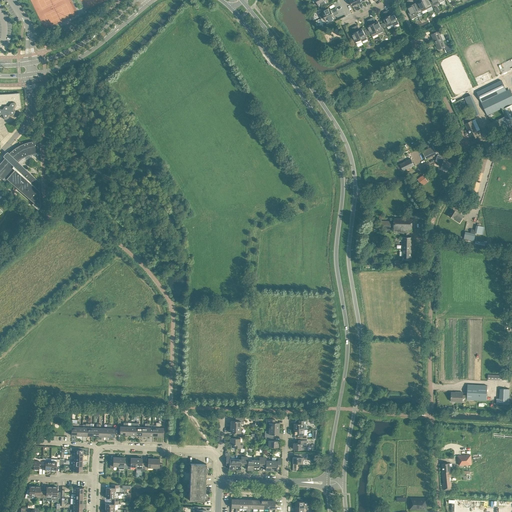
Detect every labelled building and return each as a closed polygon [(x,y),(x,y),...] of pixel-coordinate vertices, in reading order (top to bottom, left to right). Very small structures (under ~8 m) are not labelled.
[(417,14),(410,0),(408,0),(407,1),(410,5),(407,7),(409,11),(408,12),(411,18),(418,15),(417,14)] [(422,11),(417,2),(415,3),(413,0),(410,0),(417,14),(422,11)] [(427,9),(422,0),(419,0),(419,1),(417,2),(422,11),(427,9)] [(422,0),(427,9),(433,6),(430,0),(422,0)] [(321,12),(318,13),(321,18),(324,17),(337,11),(336,8),(331,10),(330,8),(321,12)] [(389,10),(386,11),(392,24),(393,27),(399,24),(394,13),(391,15),(389,10)] [(337,11),(324,17),(327,22),(335,18),(334,16),(339,13),(337,11)] [(392,24),(386,11),(383,12),(386,17),(383,19),(384,21),(382,22),(384,27),(387,26),(387,27),(392,24)] [(384,27),(382,22),(379,23),(378,21),(375,22),(373,17),(370,19),(378,34),(383,31),(382,28),(384,27)] [(378,34),(370,19),(368,20),(370,25),(367,26),(372,37),(378,34)] [(357,25),(355,26),(362,42),(368,39),(366,37),(362,29),(360,30),(357,25)] [(362,42),(355,26),(352,28),(354,33),(352,34),(357,45),(362,42)] [(440,35),(443,33),(441,30),(431,34),(438,49),(439,49),(439,50),(441,49),(441,48),(443,47),(446,53),(453,49),(451,44),(446,47),(446,45),(445,46),(440,35)] [(501,80),(477,92),(481,100),(481,102),(506,90),(505,88),(501,80)] [(506,90),(481,102),(487,115),(511,103),(511,101),(507,92),(506,90)] [(20,93),(14,93),(8,94),(5,94),(2,94),(0,94),(0,115),(1,115),(2,117),(2,118),(3,119),(4,119),(5,119),(6,119),(7,119),(8,119),(8,118),(10,116),(11,116),(12,116),(13,116),(14,116),(14,115),(15,115),(15,114),(16,114),(16,113),(16,112),(16,111),(21,108),(20,93)] [(476,105),(469,108),(472,116),(480,113),(476,105)] [(511,124),(507,115),(487,125),(491,133),(511,124)] [(475,119),(472,120),(465,124),(472,139),(475,137),(479,136),(478,133),(480,132),(479,130),(480,130),(475,119)] [(39,183),(17,162),(18,161),(20,160),(21,159),(23,158),(24,157),(26,156),(27,156),(28,155),(29,155),(31,154),(32,154),(38,153),(37,141),(35,141),(32,141),(31,142),(29,142),(28,142),(26,143),(25,143),(23,144),(22,144),(20,145),(19,146),(18,146),(16,147),(15,148),(14,149),(12,151),(10,152),(8,154),(9,154),(6,158),(5,157),(0,163),(0,177),(3,179),(5,177),(38,206),(40,204),(40,191),(39,191),(39,183)] [(433,146),(422,152),(426,159),(437,153),(433,146)] [(452,163),(444,160),(442,156),(439,158),(441,163),(440,166),(441,166),(440,169),(447,171),(448,169),(449,169),(452,163)] [(401,172),(408,169),(415,166),(411,158),(408,160),(397,165),(401,172)] [(423,175),(417,179),(420,183),(426,179),(423,175)] [(453,209),(449,215),(454,219),(457,221),(459,218),(456,216),(458,212),(453,209)] [(394,231),(408,232),(412,232),(412,218),(394,218),(394,231)] [(382,221),(381,229),(390,230),(391,221),(382,221)] [(465,236),(465,239),(475,241),(476,235),(466,233),(465,236)] [(403,259),(408,259),(411,259),(412,237),(402,237),(401,249),(403,249),(403,259)] [(463,392),(458,392),(458,393),(451,392),(451,401),(457,401),(457,402),(462,402),(462,398),(467,398),(467,399),(487,400),(487,385),(467,384),(467,395),(463,395),(463,392)] [(231,421),(231,427),(241,427),(241,424),(244,424),(244,418),(235,417),(235,421),(231,421)] [(269,425),(269,428),(279,428),(279,422),(275,422),(275,419),(266,419),(266,425),(269,425)] [(308,420),(299,420),(299,423),(295,423),(294,429),(304,429),(305,424),(308,424),(308,420)] [(240,433),(241,427),(231,427),(230,433),(235,433),(235,436),(243,436),(243,433),(240,433)] [(279,434),(279,428),(269,428),(269,431),(265,431),(265,437),(266,437),(272,437),(272,434),(279,434)] [(304,435),(304,429),(294,429),(294,435),(301,435),(301,439),(307,439),(307,435),(304,435)] [(279,441),(274,441),(272,440),(272,437),(266,437),(265,441),(269,441),(268,447),(278,447),(279,441)] [(230,444),(231,445),(234,445),(234,448),(243,448),(243,443),(240,442),(240,438),(230,438),(230,444)] [(294,443),(294,449),(307,450),(307,440),(299,440),(299,443),(294,443)] [(225,453),(225,456),(226,456),(226,464),(229,464),(229,469),(235,469),(235,459),(230,459),(230,456),(228,456),(228,453),(225,453)] [(293,457),(293,463),(293,471),(296,471),(297,463),(303,464),(303,460),(306,459),(307,454),(300,454),(299,457),(294,457),(293,457)] [(471,455),(457,456),(458,462),(459,462),(459,465),(472,464),(471,459),(471,455)] [(42,465),(43,459),(40,459),(33,457),(33,456),(30,465),(30,466),(31,467),(32,467),(33,467),(33,466),(34,466),(34,470),(39,470),(39,465),(42,465)] [(244,465),(245,457),(241,456),(241,459),(235,459),(235,469),(241,469),(241,465),(244,465)] [(119,466),(119,457),(113,457),(113,462),(110,462),(110,468),(113,468),(113,466),(119,466)] [(125,457),(119,457),(119,466),(119,468),(127,469),(128,462),(125,462),(125,457)] [(253,470),(254,460),(248,460),(248,457),(245,457),(244,465),(247,465),(247,470),(253,470)] [(262,466),(263,457),(259,457),(259,460),(254,460),(253,470),(259,470),(259,466),(262,466)] [(271,471),(272,461),(266,460),(266,457),(263,457),(262,466),(266,466),(265,470),(271,471)] [(136,467),(136,458),(131,458),(130,462),(128,462),(127,469),(130,469),(130,467),(136,467)] [(145,469),(145,463),(142,463),(142,458),(136,458),(136,467),(136,469),(141,469),(141,472),(145,472),(145,469)] [(153,468),(154,458),(148,458),(148,463),(145,463),(145,469),(148,469),(148,468),(153,468)] [(160,459),(154,458),(153,468),(159,468),(159,470),(162,470),(162,464),(159,463),(160,459)] [(272,461),(271,471),(277,471),(278,466),(281,466),(281,458),(276,458),(275,461),(272,461)] [(51,470),(51,461),(45,461),(46,459),(43,459),(42,465),(45,465),(45,470),(51,470)] [(57,461),(51,461),(51,470),(56,471),(56,466),(59,466),(60,459),(57,459),(57,461)] [(203,494),(204,471),(207,471),(208,471),(208,470),(208,469),(208,468),(207,468),(207,467),(206,467),(206,463),(206,464),(190,464),(191,464),(190,500),(189,500),(204,501),(205,501),(205,498),(206,498),(206,497),(207,497),(207,496),(207,495),(207,494),(206,494),(203,494)] [(450,463),(442,463),(443,472),(442,472),(443,480),(444,480),(444,483),(443,483),(443,490),(451,489),(450,487),(452,487),(451,481),(450,481),(450,478),(451,477),(450,474),(452,474),(451,473),(450,473),(450,469),(451,469),(451,467),(450,467),(450,463)] [(106,487),(106,493),(115,493),(115,488),(118,488),(119,485),(112,485),(112,488),(106,487)] [(34,498),(35,486),(29,486),(29,489),(28,489),(25,498),(34,498)] [(41,486),(35,486),(34,498),(43,499),(43,498),(43,491),(40,491),(41,486)] [(52,496),(52,487),(46,486),(46,491),(43,491),(43,498),(46,498),(46,496),(52,496)] [(58,487),(52,487),(52,496),(57,496),(57,498),(60,498),(60,492),(57,492),(58,487)] [(115,498),(115,493),(106,493),(106,498),(111,498),(111,501),(118,501),(118,498),(115,498)] [(427,507),(428,498),(411,498),(410,510),(426,510),(426,507),(427,507)] [(118,504),(118,501),(111,501),(111,504),(106,504),(105,509),(115,509),(115,504),(118,504)]
